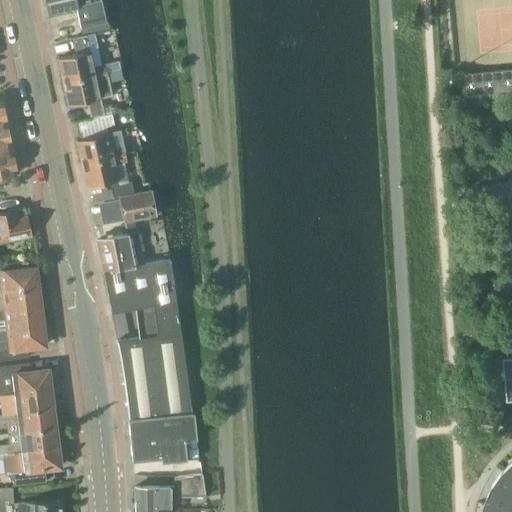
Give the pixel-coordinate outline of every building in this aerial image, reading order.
[(44,0),(49,17),(76,11),(80,28),(98,24),(92,0),(44,0)] [(63,81),(106,72),(104,64),(92,66),(85,36),(74,38),(77,53),(58,58),(63,81)] [(511,69),(472,73),(461,74),(463,96),(463,97),(470,96),(511,92),(511,355),(504,356),(508,398),(511,397),(511,69)] [(106,72),(63,81),(68,105),(86,101),(90,118),(103,115),(99,98),(100,98),(111,95),(106,72)] [(6,122),(0,123),(0,152),(6,151),(5,145),(11,144),(6,122)] [(81,163),(124,154),(123,146),(110,148),(107,132),(76,139),(81,163)] [(6,151),(0,152),(0,176),(17,173),(12,150),(6,151)] [(126,161),(124,154),(81,163),(87,187),(111,182),(114,197),(134,193),(131,181),(119,184),(118,180),(117,180),(114,164),(126,161)] [(120,197),(124,221),(134,219),(156,215),(151,191),(120,197)] [(0,241),(31,235),(25,208),(0,212),(0,241)] [(103,272),(143,264),(137,232),(134,219),(124,221),(127,234),(96,240),(103,272)] [(170,259),(143,264),(103,272),(110,314),(135,308),(138,337),(117,340),(122,367),(124,380),(125,392),(127,407),(128,419),(191,413),(170,259)] [(0,291),(37,287),(35,267),(0,271),(0,280),(0,282),(0,291)] [(37,287),(0,291),(0,310),(40,306),(37,287)] [(42,325),(40,306),(0,310),(0,320),(4,320),(5,330),(42,325)] [(42,325),(5,330),(0,330),(0,339),(7,339),(8,349),(0,350),(0,360),(28,357),(26,347),(45,345),(42,325)] [(0,394),(50,388),(47,368),(29,371),(28,362),(0,365),(0,394)] [(52,408),(50,388),(0,394),(0,404),(4,403),(6,413),(6,414),(52,408)] [(6,414),(6,413),(0,413),(0,423),(6,423),(7,433),(55,427),(52,408),(6,414)] [(193,413),(191,413),(128,419),(132,460),(161,458),(161,461),(197,458),(193,413)] [(55,427),(7,433),(6,433),(7,443),(5,443),(5,444),(0,444),(0,453),(4,453),(57,446),(55,427)] [(60,466),(57,446),(4,453),(7,476),(12,480),(13,486),(46,481),(44,468),(60,466)] [(511,511),(511,459),(501,470),(490,485),(483,503),(481,511),(511,511)] [(172,511),(173,509),(176,509),(176,497),(205,497),(202,474),(176,477),(176,486),(135,486),(135,509),(169,509),(169,511),(172,511)] [(0,488),(0,500),(12,500),(12,488),(0,488)] [(61,511),(61,500),(27,502),(17,503),(17,511),(61,511)]
